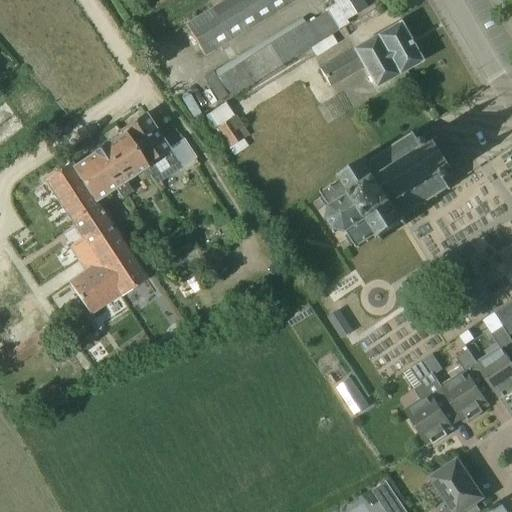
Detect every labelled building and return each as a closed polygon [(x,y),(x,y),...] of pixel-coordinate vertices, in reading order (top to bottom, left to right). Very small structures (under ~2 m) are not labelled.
[(296,0),(228,0),(185,26),(203,56),(296,0)] [(333,0),(332,1),(334,5),(326,10),(327,12),(338,31),(349,24),(347,21),(367,8),(362,0),(333,0)] [(339,32),(338,31),(327,12),(306,25),(302,18),(213,73),(229,99),(339,32)] [(420,64),(398,24),(318,70),(329,88),(362,69),(374,90),(420,64)] [(334,96),(317,106),(327,124),(345,114),(334,96)] [(233,117),(224,104),(205,116),(214,130),(215,129),(228,149),(229,149),(234,156),(247,147),(242,140),(248,136),(235,116),(233,117)] [(169,151),(145,115),(120,132),(122,136),(73,168),(71,165),(45,181),(83,239),(70,248),(79,262),(83,259),(89,269),(68,283),(89,315),(120,295),(121,297),(147,280),(96,202),(116,189),(122,198),(131,192),(125,183),(146,169),(145,167),(169,151)] [(414,135),(413,133),(411,135),(412,136),(401,143),(400,142),(398,143),(399,144),(390,150),(389,149),(387,150),(388,151),(379,158),(378,156),(376,157),(377,159),(367,166),(365,164),(367,162),(366,160),(364,162),(363,159),(360,161),(362,163),(340,178),(338,175),(337,176),(338,179),(337,180),(338,182),(340,181),(341,182),(332,188),(331,187),(330,188),(331,189),(323,194),(322,193),(320,194),(321,195),(319,196),(320,197),(321,196),(323,198),(319,200),(324,207),(327,205),(329,207),(328,209),(329,210),(327,220),(325,220),(326,223),(328,222),(333,231),(332,232),(334,234),(335,233),(345,234),(344,235),(348,236),(350,238),(346,241),(350,247),(354,245),(355,247),(354,248),(355,249),(356,248),(357,250),(359,248),(358,247),(366,242),(366,243),(368,242),(367,241),(376,235),(377,236),(375,237),(377,240),(378,239),(380,242),(382,241),(380,238),(402,224),(404,226),(405,225),(404,223),(405,222),(404,220),(403,221),(401,219),(411,213),(413,215),(414,214),(413,212),(422,206),(423,208),(425,206),(424,204),(434,198),(435,200),(437,199),(436,197),(447,190),(448,192),(450,191),(449,189),(450,188),(449,185),(447,187),(442,179),(446,178),(447,177),(447,176),(446,173),(444,171),(448,169),(449,171),(451,170),(450,167),(452,166),(450,164),(435,143),(436,142),(434,140),(433,141),(432,139),(430,140),(431,142),(426,146),(425,142),(424,141),(423,140),(420,142),(419,143),(415,137),(416,136),(415,134),(414,135)] [(212,249),(204,267),(218,273),(226,255),(212,249)] [(324,280),(314,287),(327,307),(337,300),(324,280)] [(253,286),(226,301),(237,320),(239,324),(266,308),(253,286)] [(450,293),(443,297),(450,310),(457,306),(450,293)] [(226,301),(215,307),(226,326),(237,320),(226,301)] [(511,314),(506,306),(494,313),(509,336),(511,334),(511,314)] [(216,332),(226,326),(215,307),(206,313),(216,332)] [(61,337),(53,323),(0,358),(0,366),(5,374),(61,337)] [(500,349),(477,365),(476,365),(482,374),(483,373),(499,398),(502,396),(504,399),(511,394),(511,365),(507,357),(511,353),(511,342),(502,328),(491,335),(500,349)] [(476,365),(477,365),(467,351),(456,358),(465,372),(442,388),(441,388),(446,397),(447,397),(463,421),(467,419),(469,422),(483,413),(481,410),(487,406),(471,381),(482,374),(476,365)] [(432,376),(434,375),(442,370),(432,355),(423,361),(432,376)] [(441,388),(442,388),(434,375),(432,376),(423,361),(411,369),(421,385),(414,390),(421,401),(406,411),(412,420),(409,422),(415,432),(418,430),(428,445),(431,443),(433,446),(448,436),(445,433),(452,429),(436,404),(446,397),(441,388)] [(348,408),(362,399),(348,377),(334,387),(348,408)] [(459,467),(457,463),(433,479),(451,506),(442,511),(471,511),(468,507),(480,499),(470,483),(471,482),(471,478),(470,474),(467,471),(464,468),(461,466),(459,467)] [(370,491),(384,511),(406,511),(385,481),(370,491)]
